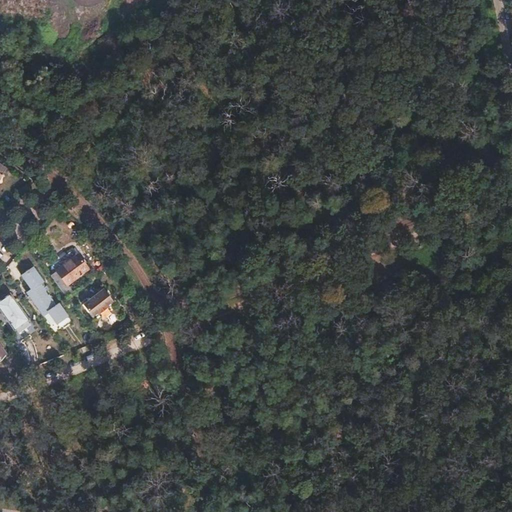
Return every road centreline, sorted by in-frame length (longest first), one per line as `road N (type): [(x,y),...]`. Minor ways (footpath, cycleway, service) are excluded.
road 1 (unknown): [(511,178),(161,324)]
road 2 (track): [(165,333),(511,192)]
road 3 (unknown): [(165,333),(137,274),(88,205),(0,136)]
road 4 (track): [(59,180),(215,0)]
road 5 (unknown): [(195,511),(191,420),(165,333)]
road 6 (residential): [(0,400),(165,333)]
